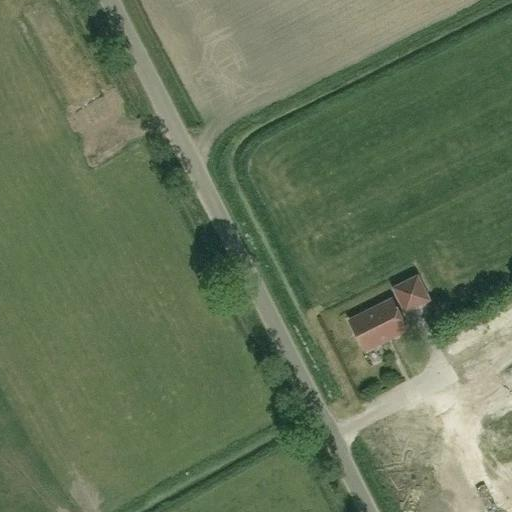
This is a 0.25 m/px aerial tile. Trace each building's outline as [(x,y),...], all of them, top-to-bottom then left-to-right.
[(417,277),(394,288),(405,312),(429,300),(417,277)] [(392,299),(349,320),(365,352),(408,330),(392,299)] [(511,347),(460,366),(469,391),(511,375),(511,347)] [(444,424),(453,422),(449,403),(440,405),(444,424)] [(511,470),(500,475),(511,501),(511,470)]
